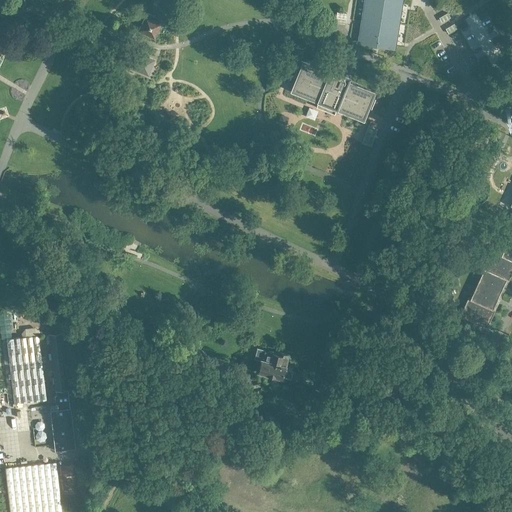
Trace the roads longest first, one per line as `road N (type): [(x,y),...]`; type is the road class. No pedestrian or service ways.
road 1 (residential): [(452,379),(423,395),(265,421),(248,411),(242,371),(170,346),(131,321),(103,291),(76,232),(0,200)]
road 2 (residential): [(185,511),(87,450),(67,310),(0,207)]
road 3 (residential): [(335,267),(21,122)]
road 4 (residential): [(335,267),(406,73)]
road 5 (residential): [(452,379),(409,322),(335,267)]
road 6 (residential): [(406,73),(472,95),(489,83),(511,34)]
road 7 (residential): [(21,122),(52,45),(36,0)]
